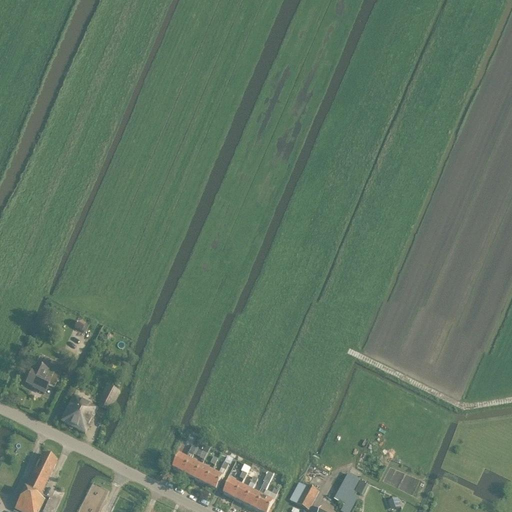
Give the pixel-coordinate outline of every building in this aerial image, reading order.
[(85,332),(89,326),(80,322),(77,328),(85,332)] [(36,366),(33,372),(27,386),(34,389),(34,391),(46,397),(50,388),(56,391),(63,376),(55,372),(50,372),(36,366)] [(100,407),(111,412),(121,394),(110,388),(100,407)] [(65,423),(89,435),(101,409),(77,398),(65,423)] [(24,446),(22,453),(29,455),(36,435),(23,431),(19,445),(24,446)] [(184,458),(177,471),(188,477),(195,463),(201,451),(197,449),(190,461),(184,458)] [(45,456),(17,511),(42,511),(48,502),(43,500),(60,464),(45,456)] [(195,463),(188,477),(199,482),(205,468),(195,463)] [(216,474),(209,488),(220,493),(227,479),(230,474),(233,467),(229,465),(226,471),(223,477),(216,474)] [(249,467),(246,474),(247,474),(252,477),(255,470),(249,467)] [(205,468),(199,482),(209,488),(216,474),(205,468)] [(256,495),(250,508),(257,511),(260,511),(270,493),(278,478),(272,476),(267,485),(269,485),(262,498),(256,495)] [(337,506),(336,508),(342,511),(356,511),(363,500),(357,497),(365,483),(353,476),(337,506)] [(246,490),(239,503),(250,508),(256,495),(259,488),(262,482),(258,480),(255,486),(251,493),(246,490)] [(365,483),(359,494),(361,495),(363,496),(369,485),(365,483)] [(235,484),(228,498),(239,503),(246,490),(235,484)] [(310,511),(313,511),(323,494),(311,488),(311,489),(303,485),(294,503),(310,511)] [(270,493),(260,511),(274,511),(281,498),(276,496),(270,493)] [(403,493),(397,495),(401,505),(407,503),(403,493)] [(59,511),(63,503),(53,498),(45,511),(59,511)]
